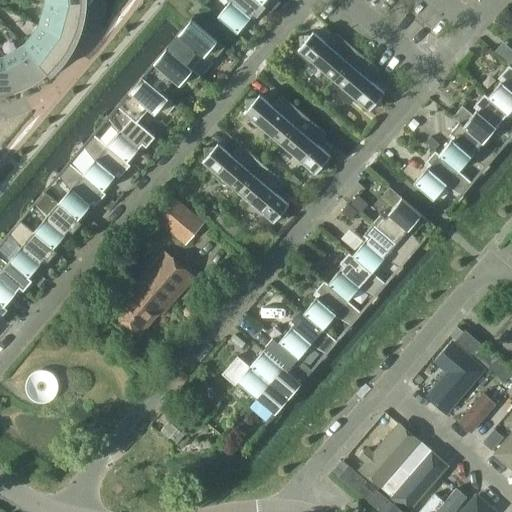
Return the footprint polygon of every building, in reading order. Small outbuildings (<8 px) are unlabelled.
[(262,3),(261,5),(255,0),(228,0),(230,2),(217,17),(237,33),(253,14),(257,17),(266,7),(262,3)] [(255,0),(261,5),(262,3),(266,7),(272,12),(281,3),(277,0),(255,0)] [(82,5),(82,4),(46,2),(39,25),(72,42),(75,35),(79,24),(81,15),(82,5)] [(186,65),(187,64),(201,76),(211,62),(207,58),(212,53),(217,57),(225,47),(192,18),(166,48),(186,65)] [(39,25),(25,45),(49,72),(56,66),(64,56),(70,46),(72,42),(39,25)] [(300,48),(298,50),(333,80),(358,51),(336,32),(326,43),(313,32),(311,34),(299,36),(300,48)] [(25,45),(4,57),(16,92),(22,90),(29,86),(38,81),(49,72),(25,45)] [(161,93),(162,92),(173,80),(179,85),(184,79),(192,86),(201,76),(187,64),(186,65),(166,48),(142,77),(161,93)] [(380,70),(358,51),(333,80),(369,111),(371,108),(383,107),(382,95),(384,93),(371,81),(380,70)] [(0,95),(5,95),(16,92),(4,57),(0,57),(0,95)] [(511,68),(511,69),(511,68),(511,67),(509,64),(500,75),(504,78),(488,96),(487,97),(507,114),(507,113),(511,107),(511,68)] [(142,77),(117,105),(137,122),(138,121),(148,109),(154,114),(160,108),(167,115),(176,104),(162,92),(161,93),(142,77)] [(453,117),(459,122),(459,123),(482,142),(483,142),(494,129),(510,138),(511,135),(511,116),(507,113),(507,114),(487,97),(488,96),(484,93),(475,104),(479,107),(473,114),(463,106),(453,117)] [(246,111),(244,113),(279,143),(304,114),(282,95),(272,106),(259,95),(257,97),(245,99),(246,111)] [(137,122),(117,105),(107,117),(119,132),(107,145),(107,146),(127,162),(143,144),(146,147),(155,136),(138,121),(137,122)] [(326,133),(304,114),(279,143),(315,174),(317,171),(329,170),(328,158),(330,156),(317,144),(326,133)] [(414,130),(419,123),(413,119),(408,125),(414,130)] [(454,136),(439,154),(458,171),(470,157),(486,166),(497,154),(483,142),(482,142),(459,123),(451,132),(454,136)] [(107,146),(107,145),(93,133),(83,146),(95,161),(83,174),(82,175),(102,191),(118,172),(122,175),(131,165),(127,162),(107,146)] [(431,136),(426,142),(434,150),(439,144),(431,136)] [(237,191),(262,162),(240,143),(231,154),(218,144),(216,146),(204,147),(204,159),(202,162),(237,191)] [(439,154),(435,151),(426,161),(430,164),(413,183),(433,200),(445,186),(461,195),(472,182),(458,171),(439,154)] [(82,175),(83,174),(69,162),(58,175),(70,189),(58,203),(78,220),(78,219),(94,201),(97,204),(106,194),(102,191),(82,175)] [(285,182),(281,179),(262,162),(237,191),(273,222),(275,220),(287,219),(287,207),(289,204),(276,193),(285,182)] [(289,171),(281,179),(285,182),(295,191),(302,183),(289,171)] [(45,218),(34,232),(33,232),(53,249),(53,248),(69,230),(73,233),(82,223),(78,219),(78,220),(58,203),(44,191),(34,203),(45,218)] [(171,195),(152,217),(185,244),(204,222),(171,195)] [(360,213),(368,204),(359,195),(351,204),(360,213)] [(381,214),(372,224),(409,256),(421,243),(409,228),(421,214),(402,197),(385,217),(381,214)] [(348,204),(341,212),(351,220),(358,212),(348,204)] [(232,238),(240,229),(242,226),(223,210),(213,222),(232,238)] [(33,232),(34,232),(20,220),(9,232),(21,247),(9,260),(9,261),(28,277),(29,277),(32,280),(39,285),(45,278),(35,269),(45,259),(48,262),(57,251),(53,248),(53,249),(33,232)] [(384,258),(400,267),(409,256),(372,224),(365,233),(368,236),(353,255),(351,256),(371,273),(372,271),(384,258)] [(0,302),(4,306),(20,287),(24,290),(32,280),(29,277),(28,277),(9,261),(9,260),(0,252),(0,302)] [(193,278),(162,252),(130,289),(133,292),(116,313),(140,334),(158,313),(161,315),(193,278)] [(351,256),(353,255),(349,252),(340,262),(344,265),(328,283),(327,285),(346,302),(348,300),(359,287),(375,296),(386,283),(372,271),(371,273),(351,256)] [(333,269),(320,258),(312,267),(325,278),(333,269)] [(322,330),(323,329),(334,316),(351,325),(362,312),(348,300),(346,302),(327,285),(328,283),(324,280),(316,291),(319,294),(304,312),(302,314),(322,330)] [(275,327),(269,334),(273,337),(278,342),(292,354),(292,353),(298,358),(310,344),(326,353),(337,341),(323,329),(322,330),(302,314),(304,312),(300,309),(291,320),(295,323),(284,335),(275,327)] [(481,343),(464,330),(456,340),(472,354),(481,343)] [(282,365),(255,397),(275,414),(312,370),(298,358),(292,353),(292,354),(278,342),(273,337),(265,346),(284,363),(282,366),(282,365)] [(426,396),(446,415),(487,372),(452,342),(434,361),(445,373),(426,396)] [(238,382),(255,397),(282,365),(263,350),(250,366),(238,356),(222,374),(235,385),(238,382)] [(511,370),(499,357),(497,359),(489,366),(504,381),(511,373),(511,370)] [(457,423),(470,433),(495,405),(482,394),(457,423)] [(511,412),(503,423),(511,428),(511,433),(493,455),(511,472),(511,412)] [(169,421),(161,430),(170,437),(178,429),(169,421)] [(367,449),(358,457),(364,464),(357,471),(380,489),(419,442),(398,423),(373,452),(367,449)] [(409,511),(450,467),(422,442),(382,492),(404,511),(409,511)] [(348,466),(339,476),(355,490),(364,480),(348,466)] [(455,511),(467,499),(457,490),(444,503),(435,496),(419,511),(455,511)] [(377,491),(368,501),(381,511),(386,511),(393,504),(377,491)] [(496,511),(497,511),(477,496),(462,511),(496,511)]
